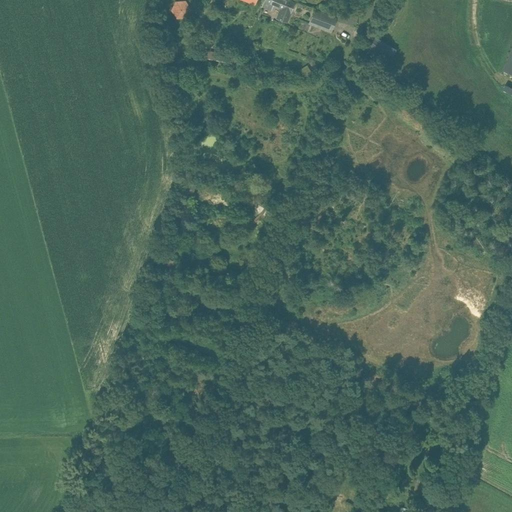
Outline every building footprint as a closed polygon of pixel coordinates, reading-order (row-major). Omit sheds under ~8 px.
[(191,9),(186,0),(175,1),(171,11),(177,19),(187,18),(191,9)] [(287,23),(294,2),(287,0),(264,0),(263,2),(280,9),(277,19),(287,23)] [(308,24),(331,33),(336,18),(314,9),(308,24)] [(376,37),(371,51),(393,60),(399,47),(376,37)] [(166,45),(158,46),(158,61),(160,74),(166,74),(166,45)] [(236,55),(188,46),(187,55),(234,64),(236,55)] [(511,48),(503,70),(511,73),(511,48)] [(431,503),(437,506),(443,490),(437,488),(431,503)]
